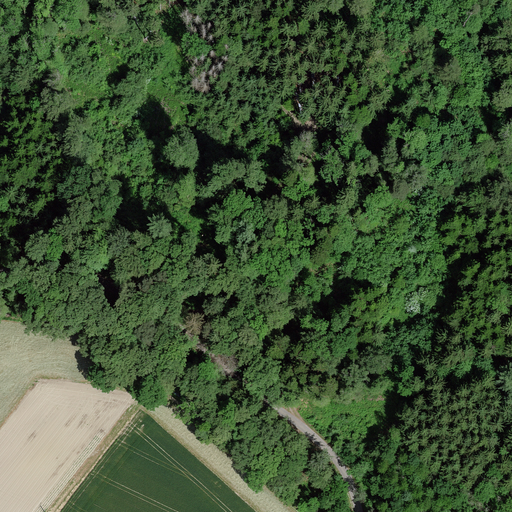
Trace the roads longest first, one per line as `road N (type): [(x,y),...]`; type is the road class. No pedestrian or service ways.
road 1 (unclassified): [(357,511),(344,473),(323,446),(166,316),(77,272),(44,266),(0,273)]
road 2 (track): [(161,391),(300,511)]
